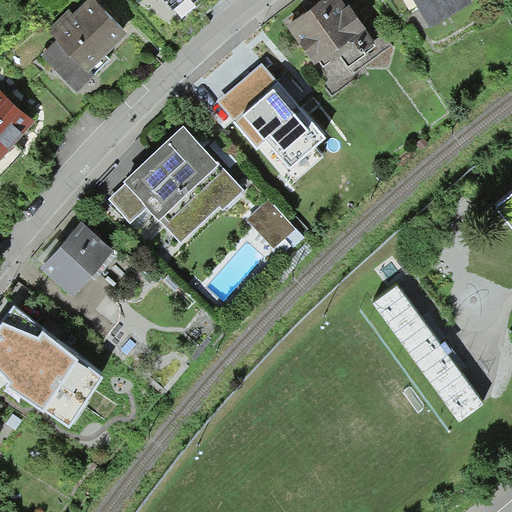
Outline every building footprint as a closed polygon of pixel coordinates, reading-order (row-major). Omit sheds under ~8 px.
[(59,39),(41,54),(74,93),(96,75),(91,69),(131,36),(100,0),(86,0),(51,30),(59,39)] [(162,0),(172,12),(186,0),(162,0)] [(344,0),(326,0),(287,28),(316,68),(328,59),(332,65),(341,59),(348,68),(378,47),(344,0)] [(472,2),(470,0),(413,0),(430,27),(472,2)] [(254,49),(209,89),(239,124),(287,81),(269,61),(266,64),(254,49)] [(0,76),(0,150),(37,114),(0,76)] [(129,178),(109,196),(131,219),(149,201),(180,234),(219,198),(225,204),(248,183),(184,115),(124,172),(129,178)] [(511,187),(494,202),(511,224),(511,187)] [(270,195),(247,215),(279,252),(291,241),(294,244),(305,234),(270,195)] [(79,215),(41,259),(74,289),(114,244),(79,215)] [(371,300),(459,420),(485,402),(443,345),(397,282),(371,300)] [(9,304),(0,315),(0,365),(13,376),(54,322),(24,298),(15,309),(9,304)] [(161,363),(145,350),(132,366),(147,379),(161,363)]
